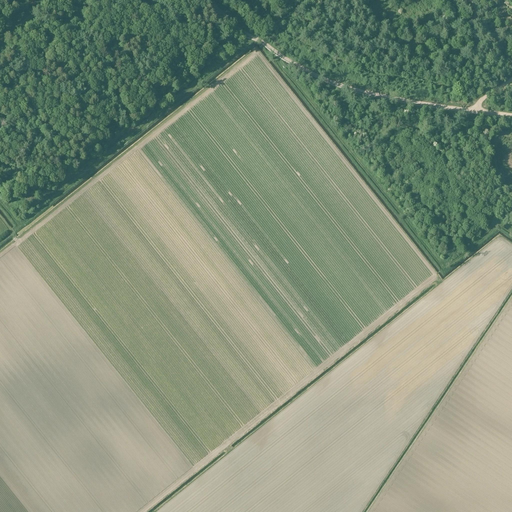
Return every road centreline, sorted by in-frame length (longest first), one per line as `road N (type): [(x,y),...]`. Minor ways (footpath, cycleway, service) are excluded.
road 1 (track): [(277,52),(281,68),(436,262),(455,262),(496,227),(511,234)]
road 2 (track): [(209,0),(241,29),(332,81),(511,115)]
road 3 (track): [(0,241),(255,37)]
